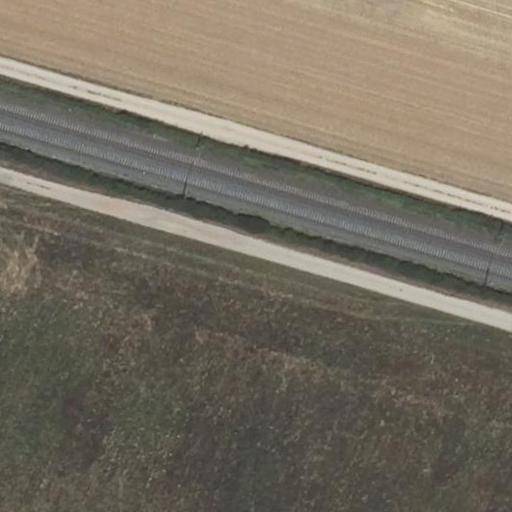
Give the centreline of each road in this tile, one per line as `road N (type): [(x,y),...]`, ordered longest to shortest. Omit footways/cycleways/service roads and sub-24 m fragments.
road 1 (track): [(0,62),(511,213)]
road 2 (track): [(511,328),(0,181)]
